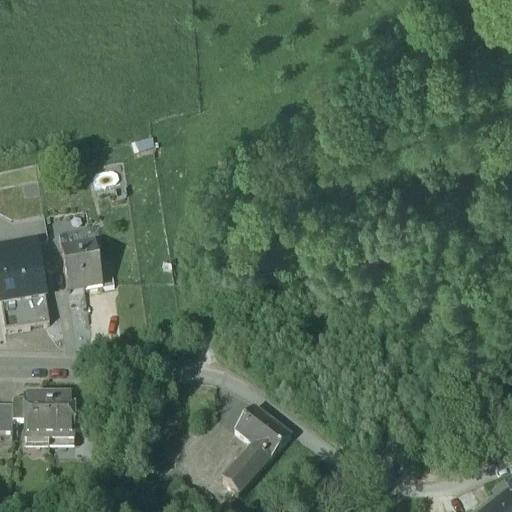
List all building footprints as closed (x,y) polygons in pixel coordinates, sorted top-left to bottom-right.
[(11,256),(0,257),(0,312),(44,305),(36,252),(11,256)] [(95,252),(61,258),(68,300),(102,294),(95,252)] [(49,332),(44,305),(0,312),(4,339),(49,332)] [(49,451),(48,402),(24,402),(24,427),(24,451),(49,451)] [(73,402),(48,402),(49,451),(73,451),(73,436),(73,414),(73,402)] [(24,427),(24,404),(12,405),(12,412),(12,427),(24,427)] [(12,412),(0,411),(0,438),(12,438),(12,427),(12,412)] [(291,440),(253,411),(234,435),(252,450),(243,459),(261,473),(291,440)] [(85,414),(73,414),(73,436),(86,437),(85,414)] [(443,425),(428,422),(426,432),(441,435),(443,425)] [(261,473),(243,459),(222,483),(238,498),(261,473)] [(148,495),(133,511),(198,511),(204,507),(178,485),(159,505),(148,495)] [(511,511),(511,499),(510,493),(486,511),(511,511)]
